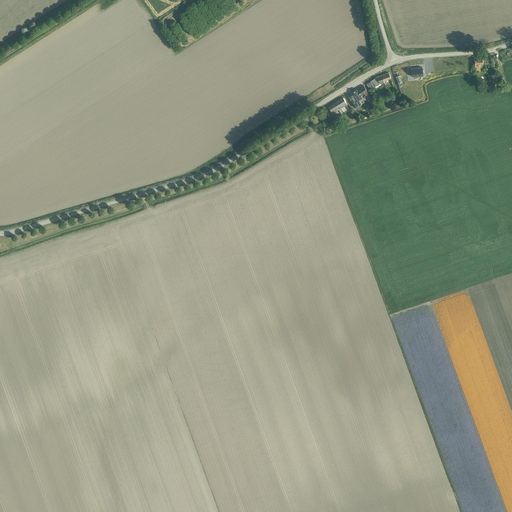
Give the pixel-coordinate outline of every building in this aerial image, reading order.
[(474,59),(476,71),(480,71),(479,67),(481,67),(481,63),(483,63),(482,58),(474,59)] [(423,75),(422,67),(411,68),(412,76),(423,75)] [(488,75),(490,82),(497,80),(495,71),(490,72),(490,73),(490,74),(488,75)] [(382,75),(384,80),(390,78),(391,78),(391,77),(390,77),(388,72),(382,75)] [(381,83),(384,82),(384,80),(382,75),(377,77),(377,78),(372,80),(375,86),(381,83)] [(360,95),(364,93),(368,100),(371,98),(364,85),(352,92),(348,95),(352,102),(353,101),(354,103),(353,104),(355,107),(359,104),(360,104),(361,104),(361,103),(362,103),(359,98),(362,97),(360,95)] [(343,97),(336,102),(340,108),(347,104),(343,97)] [(340,108),(336,102),(329,107),(333,113),(340,108)]
